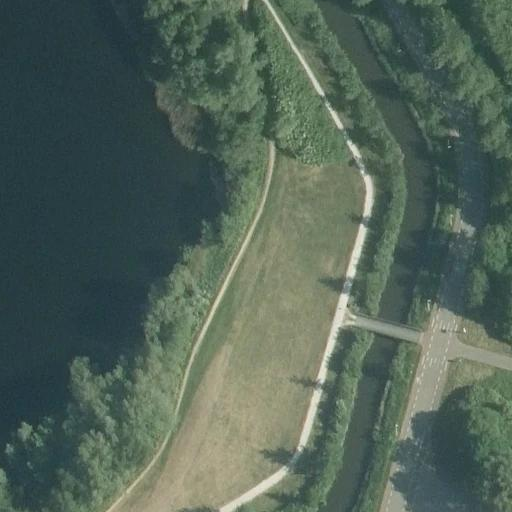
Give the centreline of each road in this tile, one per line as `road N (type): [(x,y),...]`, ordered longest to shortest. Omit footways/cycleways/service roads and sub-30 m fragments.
road 1 (unknown): [(243,0),(268,127),(266,190),(167,437),(111,511)]
road 2 (unclassified): [(396,511),(476,191),(462,122),(394,0)]
